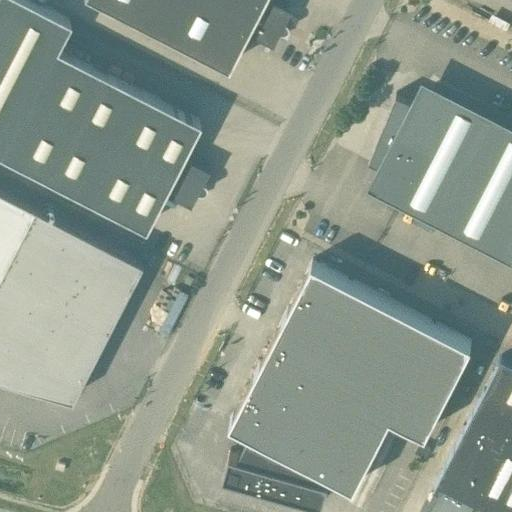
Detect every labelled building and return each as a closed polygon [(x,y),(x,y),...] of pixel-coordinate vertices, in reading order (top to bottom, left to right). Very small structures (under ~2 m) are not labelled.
[(69,16),(37,0),(0,0),(0,149),(143,223),(146,219),(142,217),(158,185),(187,200),(194,187),(198,190),(199,190),(200,190),(201,190),(202,190),(203,189),(204,188),(205,188),(205,187),(205,186),(205,185),(205,184),(205,183),(205,182),(204,181),(203,180),(199,178),(205,165),(177,150),(192,118),(196,120),(198,116),(55,43),(69,16)] [(103,0),(226,63),(244,27),(269,40),(275,27),(276,28),(277,29),(278,29),(279,30),(280,30),(282,30),(283,30),(284,29),(285,29),(286,28),(287,27),(287,26),(287,24),(287,23),(287,22),(287,21),(286,20),(285,19),(284,18),(283,18),(282,17),(280,17),(287,4),(278,0),(103,0)] [(511,118),(435,81),(425,102),(397,91),(369,157),(399,169),(387,193),(511,253),(511,118)] [(0,265),(32,202),(0,185),(0,265)] [(140,258),(32,202),(0,265),(0,359),(58,389),(57,391),(70,395),(140,258)] [(230,418),(250,429),(331,470),(354,482),(391,411),(426,429),(472,339),(313,257),(230,418)] [(511,511),(511,358),(502,353),(437,479),(442,482),(427,510),(434,511),(511,511)] [(328,475),(331,470),(250,429),(239,450),(231,447),(224,470),(323,498),(330,475),(328,475)]
